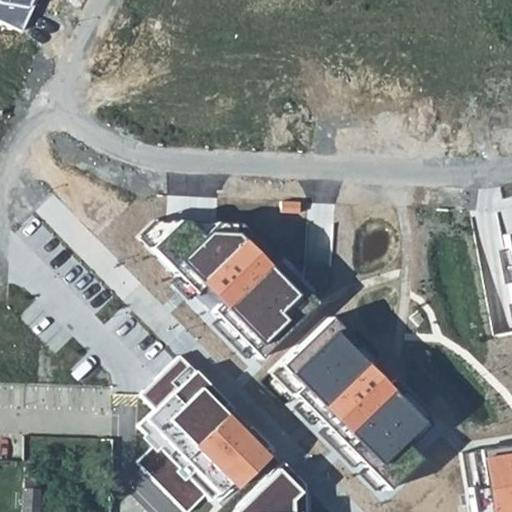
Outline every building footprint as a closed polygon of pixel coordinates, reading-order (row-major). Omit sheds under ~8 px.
[(0,0),(0,20),(19,29),(31,6),(27,4),(29,0),(0,0)] [(511,230),(503,232),(511,283),(511,230)] [(202,235),(175,263),(256,343),(279,321),(272,314),(290,295),(231,237),(202,235)] [(328,316),(278,367),(377,463),(427,413),(328,316)] [(178,358),(139,397),(151,409),(135,425),(142,433),(139,437),(150,447),(137,460),(183,507),(200,490),(209,499),(227,482),(232,487),(264,456),(222,413),(228,408),(178,358)] [(511,511),(511,445),(462,453),(470,511),(511,511)] [(21,468),(20,489),(31,490),(32,469),(21,468)] [(287,511),(288,501),(295,493),(273,471),(231,511),(287,511)] [(20,489),(18,511),(33,511),(35,491),(31,490),(20,489)]
